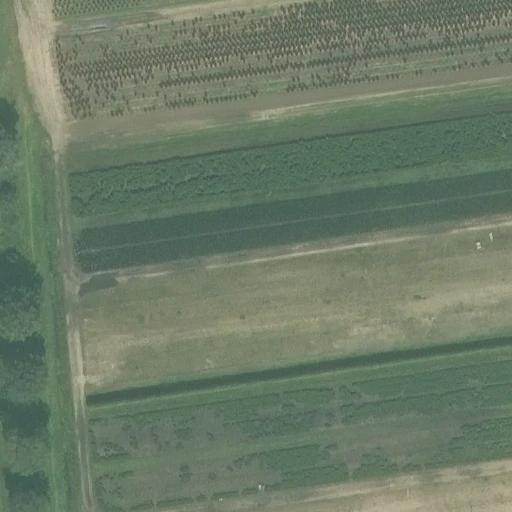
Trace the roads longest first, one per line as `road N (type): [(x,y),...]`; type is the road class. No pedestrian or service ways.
road 1 (track): [(35,0),(87,511)]
road 2 (track): [(511,10),(42,74)]
road 3 (track): [(52,175),(511,112)]
road 4 (track): [(511,213),(65,273)]
road 5 (track): [(76,383),(511,321)]
road 6 (track): [(511,420),(85,480)]
